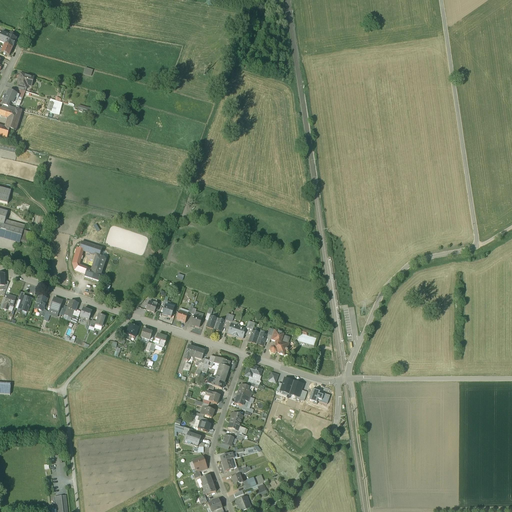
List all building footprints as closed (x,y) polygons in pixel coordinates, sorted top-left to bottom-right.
[(9,35),(3,32),(1,38),(0,37),(0,42),(4,45),(12,48),(13,47),(14,47),(16,42),(15,41),(17,39),(15,38),(9,35)] [(12,48),(4,45),(2,49),(1,52),(4,53),(3,55),(5,55),(5,54),(9,56),(12,48)] [(34,77),(20,74),(17,86),(26,89),(28,82),(32,83),(34,77)] [(22,102),(25,92),(17,90),(14,89),(12,93),(19,96),(17,100),(22,102)] [(12,93),(9,92),(7,96),(17,100),(19,96),(12,93)] [(17,100),(7,96),(3,106),(8,108),(8,107),(9,105),(11,106),(12,104),(15,105),(17,100)] [(50,113),(60,116),(63,104),(50,100),(50,102),(53,104),(51,111),(50,113)] [(15,110),(14,114),(9,112),(8,118),(5,128),(10,130),(16,132),(22,111),(15,110)] [(5,128),(0,126),(0,136),(7,139),(10,130),(5,128)] [(18,149),(0,144),(0,148),(17,153),(18,149)] [(11,192),(0,188),(0,202),(7,205),(11,192)] [(25,226),(5,220),(4,225),(23,231),(25,226)] [(0,237),(19,244),(20,242),(27,245),(31,233),(23,231),(0,224),(0,237)] [(102,249),(81,242),(79,250),(82,251),(97,256),(100,257),(102,249)] [(79,250),(77,249),(72,264),(75,271),(81,273),(83,268),(78,266),(82,251),(79,250)] [(100,257),(97,256),(92,270),(94,271),(101,274),(106,261),(104,258),(100,257)] [(92,270),(87,269),(85,275),(85,277),(92,279),(94,271),(92,270)] [(101,274),(94,271),(92,279),(98,281),(101,274)] [(0,286),(0,290),(3,290),(6,291),(9,283),(4,281),(4,286),(0,286)] [(16,298),(7,295),(4,304),(3,309),(8,311),(9,306),(13,307),(16,298)] [(23,297),(21,301),(18,310),(27,313),(31,300),(23,297)] [(48,300),(39,297),(35,309),(42,312),(43,312),(44,311),(48,300)] [(54,299),(50,311),(58,314),(60,309),(62,302),(54,299)] [(78,304),(70,301),(67,309),(72,311),(75,312),(78,304)] [(159,306),(149,302),(146,311),(154,314),(155,310),(157,311),(159,306)] [(166,306),(165,306),(165,308),(162,316),(167,317),(171,318),(174,309),(166,306)] [(92,313),(83,310),(80,317),(84,319),(89,321),(92,313)] [(188,315),(180,312),(179,312),(176,320),(177,320),(182,322),(181,322),(185,324),(188,315)] [(105,317),(98,315),(97,319),(97,318),(96,319),(95,319),(95,320),(95,321),(96,321),(96,322),(95,325),(102,328),(105,317)] [(202,319),(194,316),(191,326),(199,329),(202,319)] [(217,319),(210,316),(206,326),(214,328),(217,319)] [(217,319),(214,328),(222,331),(225,322),(217,319)] [(239,326),(231,324),(227,333),(235,336),(239,326)] [(138,328),(130,326),(127,335),(135,338),(138,328)] [(246,329),(239,326),(235,336),(243,339),(246,329)] [(152,333),(144,330),(141,338),(145,339),(149,341),(152,333)] [(260,334),(252,331),(249,341),(256,343),(260,334)] [(283,336),(282,334),(278,332),(276,333),(273,332),(272,334),(277,336),(275,342),(274,348),(273,347),(271,349),(270,351),(271,354),(274,355),(276,353),(279,353),(279,354),(283,356),(284,355),(285,351),(286,350),(287,350),(289,345),(288,344),(290,339),(289,338),(283,336)] [(267,336),(260,334),(256,343),(264,346),(267,336)] [(166,338),(158,335),(154,345),(154,346),(155,346),(158,347),(159,346),(163,347),(166,338)] [(121,349),(117,348),(119,344),(114,342),(112,349),(121,352),(121,349)] [(196,349),(189,347),(184,360),(188,361),(189,357),(193,359),(196,349)] [(205,352),(196,349),(193,359),(201,362),(205,352)] [(230,363),(216,358),(214,363),(213,367),(212,369),(218,372),(220,365),(228,368),(230,363)] [(218,372),(216,377),(225,380),(229,369),(228,368),(220,365),(218,372)] [(258,368),(253,366),(252,367),(248,366),(244,377),(250,379),(249,383),(259,386),(260,383),(259,381),(262,371),(258,369),(258,368)] [(278,376),(271,373),(269,381),(275,383),(278,376)] [(212,386),(212,387),(214,387),(222,390),(223,387),(224,387),(226,383),(224,383),(225,380),(216,377),(214,381),(212,386)] [(289,395),(294,382),(285,379),(283,385),(280,392),(289,395)] [(302,385),(294,382),(289,395),(298,398),(300,391),(302,385)] [(11,384),(0,383),(0,394),(10,395),(11,384)] [(252,394),(246,392),(247,387),(241,385),(238,394),(250,398),(252,394)] [(318,402),(321,403),(323,396),(320,395),(321,392),(313,389),(309,400),(310,400),(310,402),(313,402),(312,403),(317,405),(318,402)] [(307,393),(300,391),(298,398),(297,399),(304,401),(307,393)] [(212,394),(212,393),(211,394),(210,398),(209,402),(210,402),(217,405),(220,396),(212,394)] [(250,398),(238,394),(234,404),(241,407),(243,407),(244,402),(248,403),(250,398)] [(330,396),(324,394),(323,396),(321,403),(327,405),(330,396)] [(205,408),(202,408),(200,415),(211,419),(214,411),(207,409),(205,408)] [(243,416),(233,413),(232,418),(231,420),(230,421),(240,424),(243,416)] [(240,424),(230,421),(228,429),(231,430),(237,432),(239,427),(240,424)] [(210,425),(200,422),(197,430),(207,433),(210,425)] [(185,429),(174,425),(175,432),(176,433),(183,434),(185,429)] [(189,434),(188,434),(187,436),(185,442),(198,447),(201,438),(189,434)] [(233,439),(225,436),(222,445),(229,447),(230,448),(233,439)] [(225,455),(220,457),(222,463),(230,460),(233,460),(231,454),(225,456),(225,455)] [(202,458),(192,462),(195,470),(197,470),(198,473),(199,473),(207,470),(205,466),(204,463),(202,458)] [(230,460),(222,463),(224,472),(233,470),(230,460)] [(238,476),(231,478),(234,487),(242,484),(242,483),(239,476),(239,475),(238,476)] [(209,476),(200,480),(203,488),(212,484),(209,476)] [(261,476),(254,479),(256,486),(263,483),(261,476)] [(254,479),(246,482),(247,486),(249,485),(251,488),(256,486),(254,479)] [(246,482),(242,483),(242,484),(245,490),(251,488),(249,485),(247,486),(246,482)] [(203,488),(202,488),(204,491),(205,491),(206,495),(211,493),(211,494),(215,492),(212,484),(203,488)] [(51,510),(51,511),(67,511),(65,497),(55,498),(56,509),(51,510)] [(246,498),(237,502),(240,511),(250,508),(246,498)] [(218,501),(208,505),(210,509),(211,509),(211,511),(213,511),(216,511),(222,509),(220,504),(218,501)]
